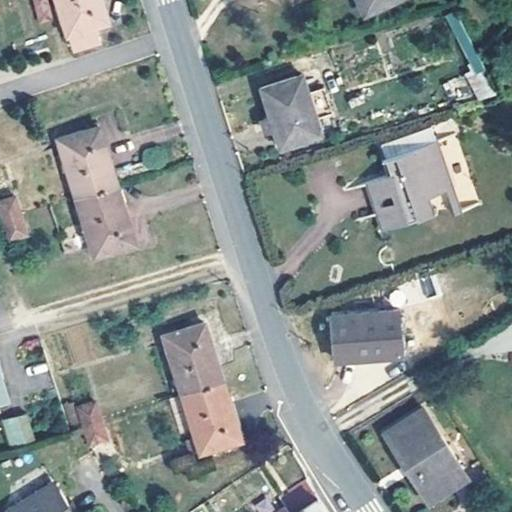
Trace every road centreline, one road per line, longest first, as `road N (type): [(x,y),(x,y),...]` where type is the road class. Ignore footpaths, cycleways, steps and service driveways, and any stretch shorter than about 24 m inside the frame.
road 1 (residential): [(370,511),(314,439),(281,371),(167,0)]
road 2 (unknown): [(178,39),(0,89)]
